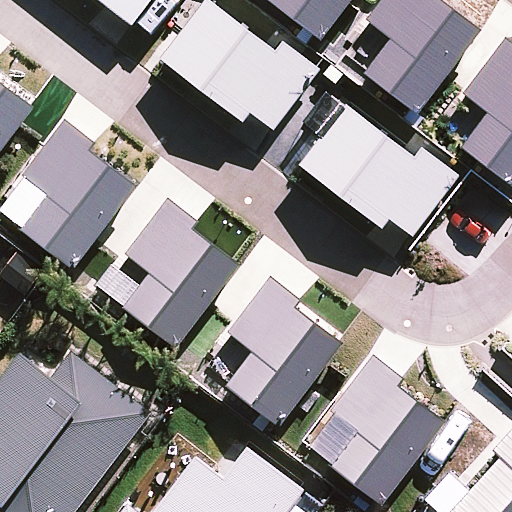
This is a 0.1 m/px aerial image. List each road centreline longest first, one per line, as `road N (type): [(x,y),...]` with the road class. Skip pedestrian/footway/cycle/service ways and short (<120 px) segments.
road 1 (residential): [(389,295),(3,0)]
road 2 (residential): [(389,295),(430,309),(477,304),(511,275)]
